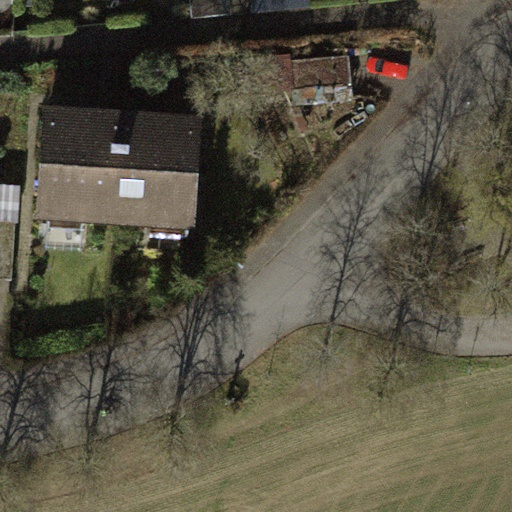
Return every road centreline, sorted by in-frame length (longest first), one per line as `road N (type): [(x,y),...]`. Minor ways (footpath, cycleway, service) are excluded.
road 1 (residential): [(318,263),(257,325),(170,378),(0,406)]
road 2 (residential): [(511,38),(318,263)]
road 3 (unclassified): [(511,343),(423,348),(318,263)]
